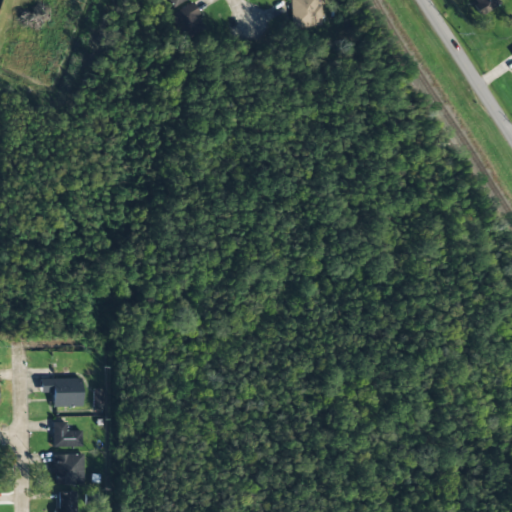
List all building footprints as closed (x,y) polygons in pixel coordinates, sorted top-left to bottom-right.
[(167,0),(173,8),(184,0),(167,0)] [(288,0),(294,29),(322,25),(317,0),(288,0)] [(467,0),(475,17),(497,6),(494,0),(467,0)] [(174,13),(187,38),(205,29),(192,3),(174,13)] [(38,379),(39,393),(50,392),(50,407),(81,406),(80,378),(38,379)] [(50,422),(51,448),(81,447),(80,430),(64,431),(64,421),(50,422)] [(82,454),(52,455),(52,485),(82,485),(82,454)] [(57,492),(58,509),(53,509),(52,511),(75,511),(75,492),(57,492)]
